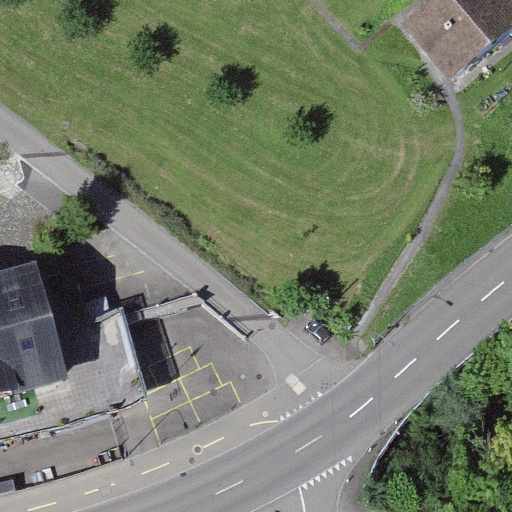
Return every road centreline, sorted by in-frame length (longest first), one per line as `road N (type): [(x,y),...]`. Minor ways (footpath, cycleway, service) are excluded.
road 1 (residential): [(0,122),(293,354),(343,424)]
road 2 (tertiary): [(511,278),(343,424)]
